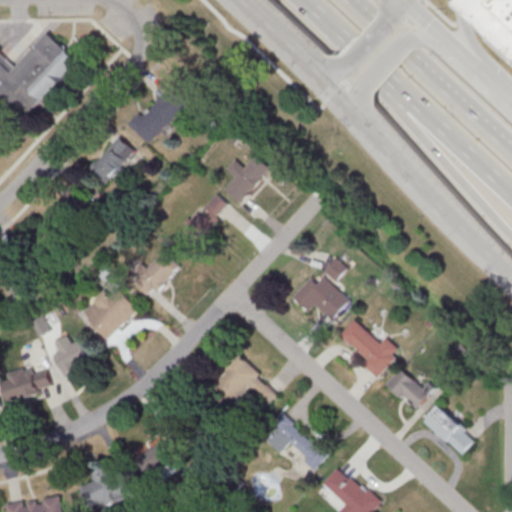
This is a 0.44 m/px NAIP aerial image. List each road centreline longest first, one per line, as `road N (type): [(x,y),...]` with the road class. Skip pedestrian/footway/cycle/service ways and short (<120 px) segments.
road 1 (residential): [(318,199),(163,368),(77,430),(0,454)]
road 2 (residential): [(465,511),(229,296)]
road 3 (motorway): [(511,157),(342,0)]
road 4 (secondary): [(355,121),(511,281)]
road 5 (residential): [(142,38),(120,79),(0,199)]
road 6 (motorway): [(388,90),(511,198)]
road 7 (residential): [(511,511),(508,385)]
road 8 (motorway): [(429,154),(511,243)]
